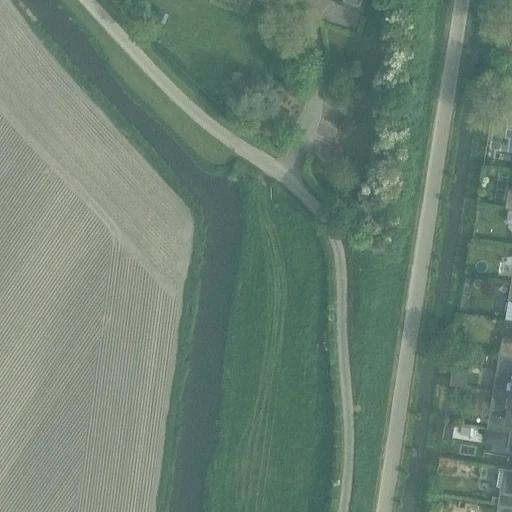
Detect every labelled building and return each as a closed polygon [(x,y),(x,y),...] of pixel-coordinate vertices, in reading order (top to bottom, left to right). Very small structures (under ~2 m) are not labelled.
[(333,3),(365,15),(369,0),(337,0),(333,3)] [(511,185),(506,186),(503,205),(511,206),(511,185)] [(511,333),(500,335),(497,351),(511,353),(511,333)] [(496,371),(493,389),(507,392),(511,392),(511,353),(497,351),(494,370),(496,371)] [(487,408),(484,426),(508,430),(508,429),(511,430),(511,429),(511,424),(511,392),(507,392),(493,389),(490,407),(487,408)] [(445,422),(443,436),(453,438),(455,423),(445,422)] [(495,429),(494,437),(497,442),(505,443),(506,440),(507,431),(495,429)] [(444,469),(444,471),(456,473),(458,460),(440,457),(437,468),(444,469)] [(498,468),(495,484),(500,487),(497,502),(511,504),(511,468),(498,466),(498,468)] [(511,511),(511,504),(497,502),(495,511),(511,511)]
